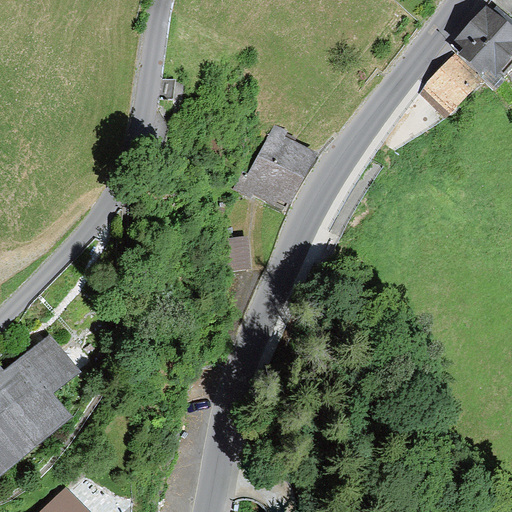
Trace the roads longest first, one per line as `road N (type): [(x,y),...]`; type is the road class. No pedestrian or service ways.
road 1 (tertiary): [(214,473),(253,326),(316,189),(460,0)]
road 2 (residential): [(0,320),(81,237),(121,180),(143,114),(161,0)]
